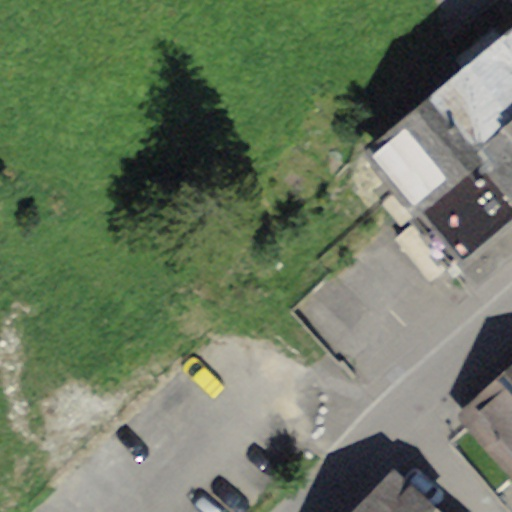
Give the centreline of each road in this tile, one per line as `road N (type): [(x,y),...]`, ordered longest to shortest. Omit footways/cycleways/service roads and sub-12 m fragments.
road 1 (tertiary): [(511,313),(400,414)]
road 2 (tertiary): [(400,414),(299,511)]
road 3 (residential): [(400,414),(490,511)]
